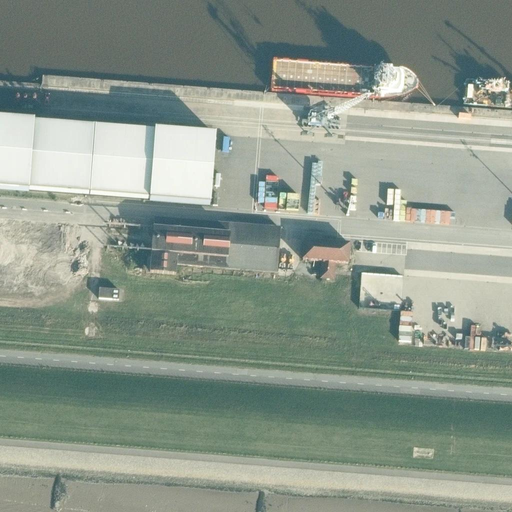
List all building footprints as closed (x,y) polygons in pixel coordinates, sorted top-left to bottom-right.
[(0,124),(0,195),(209,211),(214,141),(0,124)] [(151,274),(172,275),(173,262),(277,269),(280,228),(155,219),(151,274)] [(322,263),(321,280),(335,280),(336,263),(350,264),(350,244),(304,242),(303,262),(322,263)] [(363,274),(362,309),(402,310),(403,275),(363,274)] [(119,291),(98,290),(97,301),(119,302),(119,291)] [(472,337),(467,336),(466,349),(476,350),(479,326),(473,326),(472,337)]
